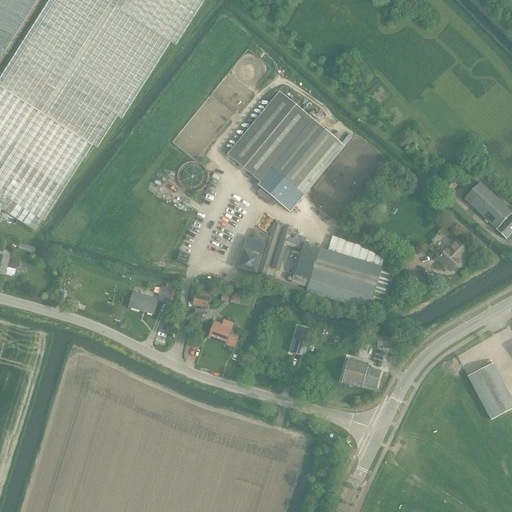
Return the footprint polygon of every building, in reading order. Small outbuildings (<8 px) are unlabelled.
[(0,0),(0,58),(37,0),(0,0)] [(0,203),(4,206),(1,210),(35,231),(92,146),(97,149),(117,116),(123,120),(171,43),(176,46),(204,0),(48,0),(0,76),(0,203)] [(345,147),(279,92),(227,155),(241,167),(260,183),(258,186),(290,212),(345,147)] [(439,190),(447,197),(458,184),(451,176),(439,190)] [(464,199),(496,229),(510,215),(511,213),(480,183),(464,199)] [(496,230),(506,239),(511,232),(511,217),(510,215),(496,229),(496,230)] [(274,223),(272,228),(265,249),(246,243),(238,269),(257,276),(263,277),(279,225),(274,223)] [(287,237),(291,227),(285,225),(271,268),(277,270),(285,245),(302,250),(296,270),(295,269),(290,284),(274,279),(271,287),(343,311),(345,305),(365,311),(367,305),(372,306),(374,299),(381,301),(390,271),(382,268),(384,260),(361,245),(332,236),(327,251),(304,244),(304,242),(287,237)] [(460,261),(468,252),(456,241),(448,249),(447,249),(437,260),(446,269),(447,267),(452,271),(461,262),(460,261)] [(21,243),(20,248),(34,252),(36,247),(21,243)] [(0,274),(5,275),(10,276),(12,276),(13,275),(14,273),(15,270),(17,270),(20,262),(0,256),(0,274)] [(417,285),(411,280),(407,284),(413,290),(417,285)] [(174,290),(175,285),(167,283),(166,288),(161,287),(158,297),(169,300),(175,302),(178,290),(174,290)] [(128,308),(153,315),(157,300),(132,293),(128,308)] [(210,297),(194,294),(191,306),(208,309),(210,297)] [(234,295),(232,303),(240,305),(242,297),(234,295)] [(208,338),(234,348),(238,338),(229,335),(233,324),(223,321),(222,325),(214,322),(208,338)] [(297,327),(290,353),(301,356),(309,330),(297,327)] [(377,347),(394,349),(395,339),(378,337),(377,347)] [(375,389),(380,371),(367,368),(368,364),(348,359),(342,383),(362,389),(363,385),(375,389)] [(468,377),(490,420),(511,408),(511,400),(493,364),(468,377)]
